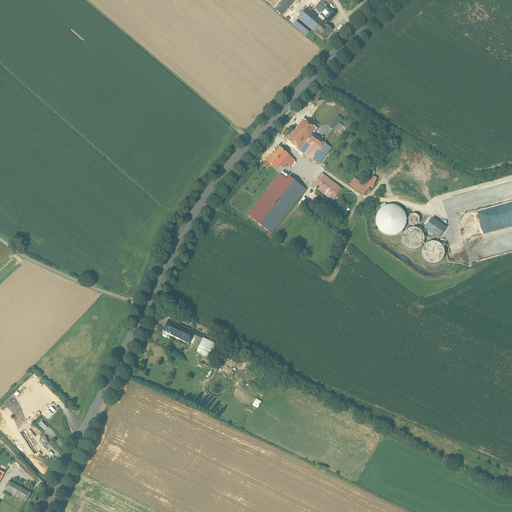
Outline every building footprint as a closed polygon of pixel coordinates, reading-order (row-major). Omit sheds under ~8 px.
[(293,2),(290,0),(282,0),(278,6),(285,12),(293,2)] [(337,14),(322,1),(319,4),(324,8),(330,13),(324,21),(328,24),(337,14)] [(319,4),(316,8),(321,12),(324,8),(319,4)] [(285,12),(278,6),(275,10),(282,16),(285,12)] [(318,35),(327,25),(307,8),(298,18),(318,35)] [(309,34),(295,22),(293,26),(306,37),(309,34)] [(327,25),(318,35),(324,40),(333,30),(327,25)] [(338,114),(328,124),(333,129),(339,122),(343,119),(338,114)] [(303,120),(289,140),(301,149),(300,151),(319,165),(331,148),(324,143),(322,141),(317,138),(312,135),(316,129),(303,120)] [(339,122),(333,129),(335,131),(342,125),(339,122)] [(280,147),(266,161),(275,170),(277,168),(284,161),(289,155),(280,147)] [(295,161),(292,158),(286,163),(290,166),(295,161)] [(286,163),(284,161),(277,168),(300,186),(301,186),(306,179),(290,166),(286,163)] [(370,167),(363,184),(372,188),(376,178),(373,177),(375,170),(376,170),(378,166),(372,163),(370,167)] [(342,189),(322,173),(313,185),(333,201),(342,189)] [(368,188),(354,178),(350,185),(364,195),(368,188)] [(306,179),(301,186),(303,188),(309,181),(306,179)] [(474,209),(511,201),(511,191),(509,192),(509,189),(503,190),(503,193),(478,199),(479,204),(473,205),(474,209)] [(338,220),(342,215),(327,204),(324,209),(338,220)] [(384,234),(390,235),(396,235),(401,232),(405,227),(406,221),(406,216),(403,210),(398,207),(392,205),(386,206),(381,209),(378,213),(376,219),(377,225),(380,230),(384,234)] [(417,215),(413,214),(410,216),(408,220),(410,224),(415,225),(418,223),(419,219),(417,215)] [(425,228),(439,238),(446,228),(432,218),(425,228)] [(416,228),(411,228),(407,230),(404,233),(402,237),(402,241),(404,245),(407,248),(411,250),(415,250),(419,248),(422,245),(424,241),(424,237),(423,233),(420,230),(416,228)] [(436,242),(432,242),(428,243),(424,246),(422,250),(422,254),(424,259),(427,262),(431,264),(435,264),(439,262),(442,260),(444,256),(444,251),(443,247),(440,244),(436,242)] [(194,332),(169,320),(163,332),(164,333),(170,335),(188,344),(192,337),(194,332)] [(214,329),(197,321),(194,326),(211,334),(214,329)] [(217,345),(204,338),(202,342),(216,348),(217,345)] [(216,348),(202,342),(197,352),(211,359),(216,348)] [(41,422),(39,424),(45,430),(48,428),(41,422)] [(31,492),(10,481),(4,490),(26,502),(31,492)]
